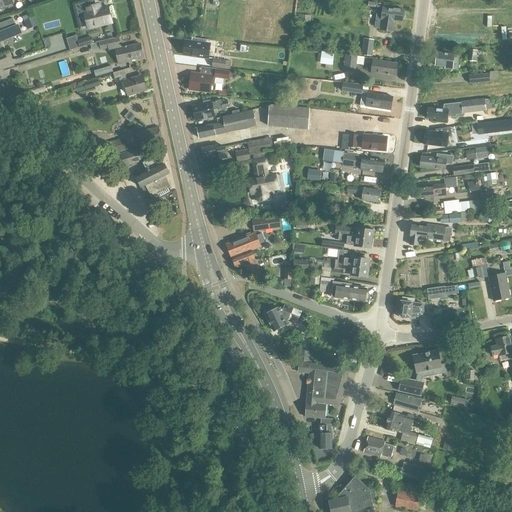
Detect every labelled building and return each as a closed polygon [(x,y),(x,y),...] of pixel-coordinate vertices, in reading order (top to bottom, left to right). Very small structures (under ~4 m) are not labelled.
[(0,0),(0,9),(8,7),(8,5),(13,3),(12,1),(14,0),(0,0)] [(95,0),(92,0),(77,4),(80,15),(84,14),(85,15),(88,29),(97,27),(97,25),(112,21),(111,20),(113,19),(114,18),(114,16),(114,14),(113,13),(111,12),(109,12),(108,7),(99,10),(98,6),(97,6),(95,0)] [(378,7),(375,27),(376,29),(380,30),(393,32),(395,22),(403,23),(404,11),(383,8),(378,7)] [(25,21),(22,23),(25,30),(28,28),(29,30),(38,26),(38,24),(35,17),(32,18),(31,14),(23,17),(25,21)] [(299,23),(310,24),(311,16),(299,15),(299,23)] [(14,19),(0,24),(0,34),(3,42),(23,34),(20,25),(16,26),(14,19)] [(78,42),(80,48),(93,44),(91,38),(78,42)] [(99,43),(101,51),(114,48),(115,50),(116,50),(119,65),(129,63),(129,61),(143,58),(140,44),(121,49),(119,39),(99,43)] [(363,50),(373,51),(374,41),(364,40),(363,50)] [(183,56),(209,59),(211,45),(185,42),(183,56)] [(467,62),(476,63),(477,52),(469,51),(467,62)] [(334,54),(322,53),(320,64),(333,66),(334,54)] [(452,70),(457,71),(459,57),(454,56),(437,54),(436,67),(445,68),(445,70),(452,70)] [(344,70),(355,72),(357,57),(346,55),(344,70)] [(214,59),(212,68),(225,70),(225,69),(230,70),(231,62),(226,62),(226,61),(214,59)] [(370,73),(380,75),(396,77),(397,65),(382,62),(372,61),(370,73)] [(113,72),(112,67),(95,72),(96,77),(113,72)] [(127,76),(125,70),(113,74),(115,80),(121,78),(122,83),(124,82),(128,96),(147,91),(142,76),(127,81),(126,76),(127,76)] [(215,78),(229,80),(230,72),(216,70),(215,78)] [(189,90),(211,93),(213,77),(191,74),(189,90)] [(469,85),(489,83),(489,75),(469,77),(469,85)] [(272,77),(271,84),(282,86),(283,78),(272,77)] [(85,83),(87,91),(101,86),(99,79),(85,83)] [(330,89),(362,94),(362,93),(363,87),(331,81),(330,89)] [(360,106),(366,107),(391,111),(393,98),(362,93),(362,94),(360,106)] [(213,111),(218,110),(222,109),(223,109),(229,107),(228,101),(222,103),(221,100),(216,101),(216,102),(212,103),(211,103),(210,101),(203,102),(204,104),(193,107),(196,121),(208,119),(209,120),(212,119),(213,118),(214,118),(213,111)] [(474,102),(457,104),(444,105),(443,110),(428,109),(427,119),(436,120),(436,122),(447,124),(448,117),(456,118),(456,116),(462,115),(462,113),(475,112),(474,102)] [(268,127),(309,130),(310,109),(269,106),(268,127)] [(253,111),(240,113),(239,111),(233,112),(233,115),(222,118),(224,123),(197,129),(200,139),(257,127),(253,111)] [(511,119),(476,124),(478,135),(511,130),(511,119)] [(138,147),(162,141),(159,128),(135,133),(138,147)] [(435,130),(435,132),(435,133),(426,132),(425,144),(441,146),(441,145),(448,146),(449,143),(449,137),(452,137),(451,128),(435,130)] [(349,148),(358,149),(359,136),(350,135),(349,148)] [(362,149),(386,151),(387,138),(364,136),(362,149)] [(123,138),(105,144),(109,156),(127,151),(123,138)] [(266,152),(274,151),(271,138),(248,143),(250,155),(253,155),(266,152)] [(219,160),(227,159),(225,148),(217,149),(217,146),(202,149),(204,158),(218,155),(219,160)] [(475,150),(466,151),(467,161),(489,158),(487,148),(475,149),(475,150)] [(343,164),(344,155),(345,152),(325,149),(323,161),(343,164)] [(142,163),(138,150),(114,157),(118,170),(142,163)] [(251,161),(249,150),(236,153),(238,163),(251,161)] [(257,178),(249,180),(252,195),(256,194),(256,197),(258,200),(261,202),(264,202),(267,201),(269,198),(269,195),(269,191),(271,191),(271,193),(279,191),(276,173),(267,175),(266,167),(270,166),(268,158),(267,158),(266,152),(253,155),(254,161),(253,161),(257,178)] [(348,152),(347,155),(344,155),(343,164),(343,166),(357,168),(358,159),(359,157),(357,157),(357,153),(348,152)] [(148,173),(137,178),(147,199),(153,196),(170,188),(171,187),(165,176),(169,174),(164,164),(164,165),(159,156),(144,164),(148,173)] [(422,157),(420,168),(445,171),(446,164),(452,165),(453,157),(438,156),(437,159),(422,157)] [(361,171),(382,173),(384,161),(369,159),(368,160),(363,159),(362,159),(361,171)] [(489,164),(473,166),(453,168),(455,177),(474,174),(490,172),(489,164)] [(486,174),(487,177),(487,180),(488,185),(497,184),(496,180),(495,173),(486,174)] [(456,178),(445,179),(445,188),(456,187),(456,178)] [(469,189),(471,192),(480,191),(479,186),(479,182),(478,182),(476,181),(474,182),(468,182),(469,189)] [(326,190),(335,192),(342,194),(343,187),(327,184),(326,190)] [(432,186),(417,187),(418,199),(433,198),(440,197),(440,194),(446,193),(445,185),(432,186)] [(379,191),(364,189),(358,188),(358,189),(348,187),(347,193),(357,194),(363,195),(362,201),(378,203),(379,191)] [(482,201),(484,210),(496,208),(495,199),(482,201)] [(459,201),(453,202),(444,203),(444,209),(445,215),(470,212),(469,204),(459,205),(459,201)] [(492,224),(495,212),(486,209),(483,221),(492,224)] [(461,223),(461,214),(449,215),(450,224),(461,223)] [(280,217),(252,221),(254,232),(281,228),(280,217)] [(411,237),(410,246),(418,247),(419,240),(426,241),(426,239),(450,243),(451,235),(448,234),(449,228),(428,225),(428,228),(412,226),(411,237)] [(337,227),(336,235),(373,240),(373,234),(372,233),(373,231),(357,229),(357,230),(337,227)] [(232,259),(232,258),(251,251),(260,247),(255,234),(227,245),(232,259)] [(336,235),(335,240),(343,241),(347,241),(346,245),(347,245),(355,246),(370,248),(370,247),(372,246),(373,240),(336,235)] [(345,244),(342,243),(323,241),(322,248),(344,251),(345,244)] [(295,253),(305,254),(306,246),(296,245),(295,253)] [(488,247),(489,253),(498,251),(496,245),(488,247)] [(249,272),(258,269),(251,251),(232,258),(236,268),(244,265),(246,266),(249,272)] [(463,252),(455,253),(456,261),(465,260),(463,252)] [(332,260),(331,264),(338,265),(344,266),(369,269),(370,264),(368,263),(369,260),(354,258),(354,259),(350,258),(345,258),(339,257),(338,261),(332,260)] [(479,268),(488,266),(487,259),(478,260),(472,261),(473,269),(479,268)] [(293,268),(307,270),(308,262),(294,260),(293,268)] [(325,263),(324,268),(332,269),(331,273),(343,274),(351,276),(366,278),(367,276),(368,275),(369,269),(344,266),(338,265),(331,264),(325,263)] [(488,266),(479,268),(481,277),(481,279),(490,277),(489,270),(488,266)] [(311,273),(310,285),(320,286),(321,273),(311,273)] [(506,278),(505,277),(505,275),(489,278),(494,302),(510,299),(506,278)] [(352,285),(334,282),(333,285),(332,298),(349,300),(365,302),(366,289),(351,287),(352,285)] [(445,286),(427,289),(429,300),(447,297),(447,295),(446,287),(445,287),(445,286)] [(167,301),(173,295),(165,288),(159,293),(167,301)] [(423,305),(414,304),(415,300),(403,298),(402,302),(401,302),(399,316),(399,317),(401,319),(402,319),(424,317),(423,305)] [(283,311),(291,314),(299,317),(301,312),(285,306),(283,311)] [(274,332),(287,325),(283,319),(285,318),(282,311),(280,312),(278,309),(266,315),(274,332)] [(341,334),(352,338),(354,333),(343,329),(341,334)] [(511,353),(511,352),(509,337),(496,340),(497,346),(491,348),(493,356),(499,355),(501,361),(511,359),(511,355),(511,354),(511,353)] [(331,398),(330,405),(339,406),(349,371),(313,365),(314,354),(309,354),(309,352),(301,351),(300,363),(298,373),(309,374),(308,390),(318,391),(317,397),(331,398)] [(418,373),(416,382),(402,379),(399,391),(421,396),(424,383),(421,383),(424,371),(433,369),(435,375),(447,373),(445,365),(441,366),(438,352),(413,357),(417,373),(418,373)] [(465,380),(466,380),(473,380),(474,380),(474,371),(466,371),(465,380)] [(318,391),(308,390),(306,403),(306,418),(325,419),(326,405),(330,405),(331,398),(317,397),(318,391)] [(406,408),(409,397),(397,394),(393,405),(406,408)] [(450,405),(459,407),(466,408),(467,409),(469,400),(452,397),(450,405)] [(388,421),(411,428),(414,419),(399,415),(390,412),(388,421)] [(388,421),(385,430),(395,432),(409,436),(418,438),(419,435),(410,432),(411,428),(388,421)] [(319,434),(319,449),(332,449),(332,434),(332,430),(332,426),(319,426),(319,434)] [(418,438),(416,445),(428,448),(430,449),(433,439),(430,439),(419,435),(418,438)] [(394,447),(385,444),(385,443),(368,438),(364,453),(381,458),(382,456),(391,459),(394,447)] [(404,464),(400,476),(422,482),(425,470),(404,464)] [(373,511),(372,503),(377,502),(375,489),(369,490),(355,477),(335,501),(330,502),(331,511),(373,511)] [(399,491),(396,508),(417,511),(420,495),(399,491)]
